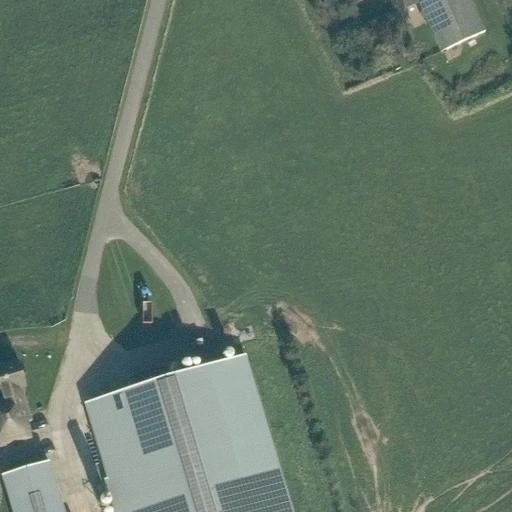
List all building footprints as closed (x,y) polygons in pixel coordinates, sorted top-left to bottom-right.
[(345,0),(350,10),(365,2),(369,0),(345,0)] [(468,0),(413,0),(439,54),(484,33),(468,0)] [(135,391),(85,406),(116,511),(288,511),(242,358),(170,380),(166,367),(131,377),(135,391)] [(0,445),(30,437),(26,424),(30,423),(20,390),(24,389),(17,364),(0,368),(0,445)] [(62,511),(48,464),(2,477),(12,511),(62,511)]
